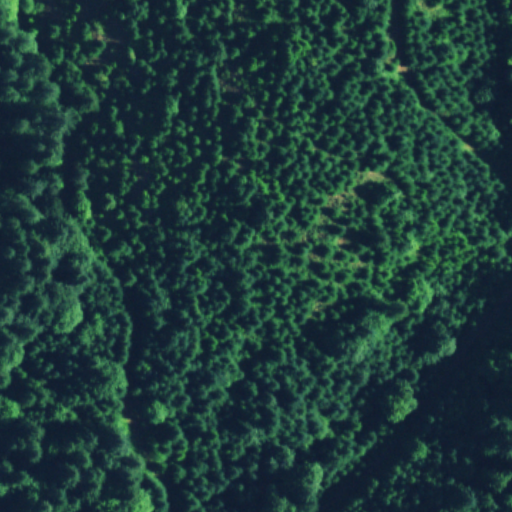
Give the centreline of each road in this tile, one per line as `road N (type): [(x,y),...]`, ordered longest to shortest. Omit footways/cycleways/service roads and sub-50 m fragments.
road 1 (track): [(325,511),(434,408),(511,293),(505,177),(423,113),(397,70),(391,0)]
road 2 (track): [(161,511),(160,491),(116,404),(127,305),(66,204),(65,106),(20,0)]
